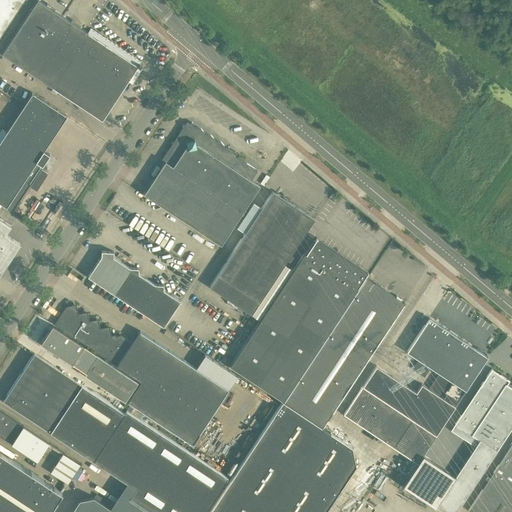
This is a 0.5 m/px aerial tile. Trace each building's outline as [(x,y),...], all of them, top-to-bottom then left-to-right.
[(0,0),(0,35),(23,0),(0,0)] [(36,0),(2,54),(52,87),(87,32),(37,0),(36,0)] [(87,32),(52,87),(102,120),(127,81),(132,84),(142,69),(140,67),(139,63),(141,61),(90,28),(87,32)] [(42,165),(46,160),(49,154),(43,150),(66,116),(32,93),(0,141),(0,202),(12,210),(29,184),(28,183),(40,164),(42,165)] [(165,161),(143,194),(221,245),(260,185),(251,179),(257,170),(227,151),(228,149),(225,147),(221,142),(215,140),(211,136),(205,134),(201,129),(195,127),(192,126),(192,123),(189,123),(187,122),(185,124),(182,125),(183,128),(162,159),(165,161)] [(251,314),(314,219),(290,203),(291,201),(288,200),(287,200),(286,200),(272,191),(209,287),(251,314)] [(0,269),(3,265),(5,266),(9,260),(6,258),(9,255),(18,243),(5,234),(10,226),(0,218),(0,269)] [(229,366),(282,401),(322,427),(404,302),(366,277),(367,275),(313,239),(229,366)] [(88,276),(148,316),(163,326),(180,301),(163,290),(163,285),(154,284),(138,273),(138,268),(129,267),(113,257),(113,252),(101,251),(101,256),(88,276)] [(192,444),(228,389),(139,330),(131,342),(120,335),(112,337),(109,328),(100,330),(98,321),(89,323),(87,314),(78,315),(76,306),(66,308),(55,325),(140,381),(127,402),(192,444)] [(418,359),(430,367),(439,373),(428,388),(441,397),(452,381),(465,390),(487,357),(429,318),(407,351),(418,359)] [(52,325),(41,343),(85,372),(84,375),(125,401),(137,382),(83,346),(52,325)] [(3,401),(86,455),(117,408),(34,353),(3,401)] [(424,377),(430,367),(418,359),(412,369),(424,377)] [(362,386),(435,435),(455,406),(453,405),(443,398),(441,397),(428,388),(421,383),(416,392),(376,365),(362,386)] [(455,424),(472,435),(479,440),(479,439),(496,450),(511,426),(511,388),(506,385),(509,380),(491,369),(455,424)] [(417,463),(435,435),(362,386),(343,414),(417,463)] [(446,393),(443,398),(453,405),(456,399),(446,393)] [(324,511),(356,465),(352,447),(282,401),(208,511),(324,511)] [(124,413),(117,408),(86,455),(127,482),(110,507),(93,497),(79,499),(70,511),(204,511),(227,477),(126,410),(124,413)] [(48,443),(0,410),(0,435),(37,460),(48,443)] [(444,511),(455,511),(496,450),(479,440),(474,448),(455,476),(422,455),(417,463),(403,485),(435,506),(444,511)] [(482,489),(468,510),(471,511),(511,511),(511,443),(493,473),(501,478),(490,495),(482,489)] [(0,511),(48,511),(61,492),(0,451),(0,511)] [(80,464),(63,453),(50,472),(68,484),(80,464)] [(376,487),(386,493),(395,480),(385,473),(376,487)] [(405,478),(398,473),(394,477),(402,482),(405,478)]
